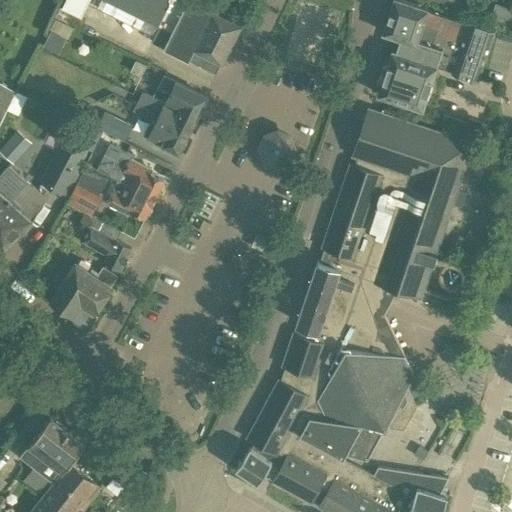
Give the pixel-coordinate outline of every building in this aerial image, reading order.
[(66,0),(63,8),(81,17),(89,0),(66,0)] [(216,74),(232,42),(192,21),(150,0),(106,0),(159,26),(151,41),(187,59),(216,74)] [(150,0),(192,21),(232,42),(241,23),(195,0),(150,0)] [(468,24),(427,10),(428,8),(402,0),(393,0),(383,32),(406,40),(402,53),(392,50),(378,94),(422,109),(437,66),(477,80),(494,30),(469,22),(468,24)] [(463,10),(467,0),(436,0),(447,4),(463,10)] [(511,27),(511,8),(495,3),(489,21),(496,23),(511,29),(511,27)] [(80,28),(85,19),(81,17),(63,8),(60,7),(55,16),(80,28)] [(66,39),(50,32),(45,43),(43,48),(58,55),(66,39)] [(146,65),(135,60),(130,71),(141,76),(146,65)] [(163,104),(194,119),(196,115),(199,114),(201,109),(200,106),(205,95),(164,75),(159,86),(171,92),(165,104),(164,103),(163,104)] [(0,122),(17,91),(0,81),(0,122)] [(163,104),(164,103),(144,93),(139,102),(156,111),(145,134),(178,151),(194,119),(163,104)] [(439,132),(369,108),(322,247),(333,250),(328,264),(318,261),(297,322),(302,324),(299,335),(293,333),(283,365),(292,368),(287,383),(279,379),(248,437),(254,440),(250,448),(248,446),(235,470),(258,482),(263,474),(274,480),(273,481),(306,499),(310,501),(323,478),(332,482),(319,506),(329,511),(442,511),(447,495),(439,493),(448,477),(378,466),(374,474),(300,434),(310,415),(404,429),(417,405),(412,397),(407,387),(414,374),(405,355),(391,353),(371,315),(368,308),(371,304),(376,295),(382,283),(421,296),(423,290),(432,265),(435,254),(452,204),(457,190),(473,143),(439,132)] [(118,138),(126,122),(104,112),(96,127),(118,138)] [(467,122),(445,115),(442,123),(489,139),(493,126),(481,122),(469,118),(467,122)] [(92,151),(101,132),(76,119),(67,136),(63,133),(39,179),(65,193),(88,149),(92,151)] [(0,152),(13,164),(30,144),(16,131),(0,148),(0,152)] [(280,131),(265,136),(261,146),(258,151),(265,166),(278,172),(293,166),(299,152),(293,137),(280,131)] [(125,183),(154,198),(164,179),(150,172),(151,169),(129,158),(131,155),(109,144),(96,169),(125,183)] [(47,199),(10,164),(0,174),(0,243),(3,246),(47,199)] [(92,215),(103,195),(99,193),(107,179),(85,167),(66,201),(92,215)] [(152,204),(154,198),(125,183),(120,193),(114,190),(107,202),(129,213),(131,210),(145,217),(147,214),(150,213),(153,207),(152,204)] [(466,192),(457,190),(452,204),(461,207),(466,192)] [(120,269),(131,248),(114,239),(119,230),(101,221),(85,213),(80,221),(90,227),(83,241),(108,255),(104,261),(120,269)] [(266,238),(256,234),(251,246),(261,249),(266,238)] [(51,299),(51,300),(72,314),(74,321),(83,327),(89,325),(96,316),(94,310),(96,306),(99,303),(116,276),(103,267),(99,273),(92,268),(90,270),(76,261),(64,280),(51,299)] [(418,382),(414,374),(407,387),(412,397),(423,392),(418,382)] [(70,462),(85,444),(51,417),(21,455),(34,465),(34,464),(39,468),(46,460),(61,472),(54,481),(55,482),(70,462)] [(428,451),(419,446),(414,455),(423,460),(428,451)] [(74,511),(97,484),(70,462),(55,482),(54,481),(29,511),(74,511)]
